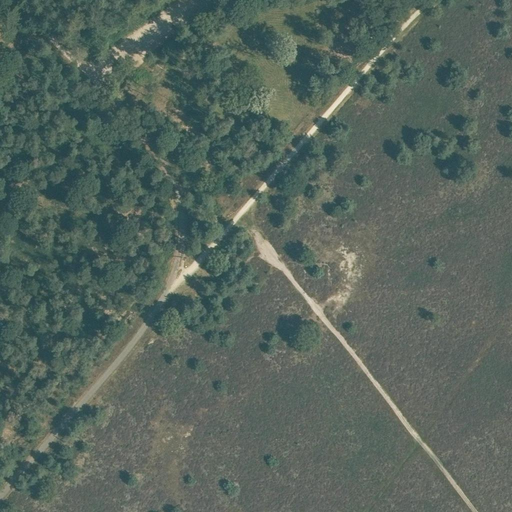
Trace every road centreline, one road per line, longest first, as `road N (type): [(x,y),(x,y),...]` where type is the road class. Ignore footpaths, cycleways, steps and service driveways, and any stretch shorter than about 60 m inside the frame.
road 1 (track): [(243,215),(478,511)]
road 2 (unclassified): [(178,256),(180,211),(151,144),(11,0)]
road 3 (track): [(433,0),(243,215)]
